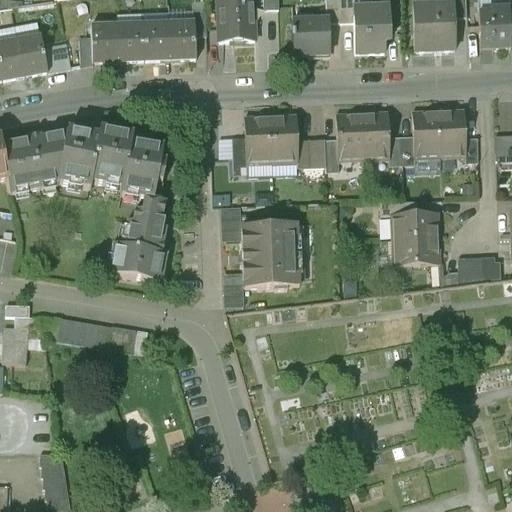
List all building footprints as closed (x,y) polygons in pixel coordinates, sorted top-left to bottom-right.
[(251,0),(216,0),(218,46),(254,44),(251,0)] [(276,0),(262,0),(263,14),(277,13),(276,0)] [(351,0),(337,0),(337,1),(339,26),(352,26),(351,20),(352,20),(351,0)] [(463,0),(449,0),(450,7),(452,7),(452,21),(464,20),(463,0)] [(337,1),(323,1),(324,23),(325,23),(325,27),(339,26),(337,1)] [(507,2),(481,3),(477,4),(477,15),(507,14),(507,2)] [(450,7),(431,8),(431,12),(411,12),(413,54),(454,52),(452,21),(452,7),(450,7)] [(387,10),(366,11),(366,19),(352,20),(351,20),(352,26),(353,57),(383,56),(382,37),(388,36),(387,10)] [(507,14),(477,15),(479,52),(480,52),(479,48),(491,48),(491,52),(492,52),(492,51),(508,51),(508,52),(509,52),(508,47),(508,24),(507,14)] [(205,15),(192,16),(192,25),(193,25),(194,40),(206,40),(205,15)] [(324,23),(291,24),(292,59),(307,58),(307,57),(327,56),(327,37),(326,37),(325,27),(325,23),(324,23)] [(15,28),(16,39),(39,36),(37,25),(15,28)] [(192,26),(168,27),(168,26),(167,26),(169,64),(169,63),(193,62),(194,63),(195,63),(194,40),(193,25),(192,25),(192,26)] [(167,27),(141,28),(142,64),(168,63),(168,64),(169,64),(167,26),(167,27)] [(141,28),(115,29),(117,65),(142,64),(141,28)] [(115,29),(90,30),(90,29),(89,29),(90,68),(91,68),(91,66),(117,65),(115,29)] [(38,41),(17,45),(23,81),(45,76),(45,77),(46,77),(46,76),(41,53),(38,40),(37,40),(38,41)] [(89,42),(78,42),(78,70),(90,68),(89,42)] [(17,45),(0,48),(0,84),(0,85),(23,81),(17,45)] [(65,48),(41,53),(46,76),(69,71),(65,48)] [(448,113),(448,115),(437,115),(438,159),(450,159),(450,161),(464,161),(465,160),(464,141),(463,112),(448,113)] [(425,114),(410,114),(411,139),(412,162),(413,162),(427,162),(427,160),(438,159),(437,115),(425,116),(425,114)] [(372,116),(372,118),(360,118),(362,162),(373,161),(373,164),(387,163),(388,163),(387,140),(386,115),(372,116)] [(349,117),(334,117),(335,143),(336,165),(337,165),(351,165),(351,162),(362,162),(360,118),(349,119),(349,117)] [(295,119),(280,120),(280,122),(269,122),(270,166),(282,166),(282,168),(296,167),(297,167),(296,144),(295,119)] [(258,122),(258,120),(243,121),(244,142),(244,169),(246,169),(259,168),(259,166),(270,166),(269,122),(258,122)] [(28,141),(0,146),(0,147),(6,183),(9,199),(57,190),(57,188),(89,194),(90,188),(120,193),(119,199),(142,203),(140,215),(133,214),(131,226),(125,225),(121,250),(112,249),(107,278),(161,288),(167,258),(162,257),(166,232),(164,232),(166,221),(163,221),(165,207),(154,205),(156,188),(161,189),(165,166),(160,166),(163,150),(132,145),(133,138),(100,133),(100,132),(91,130),(90,138),(66,134),(66,136),(44,140),(43,134),(27,137),(28,141)] [(511,138),(494,139),(495,164),(511,162),(511,138)] [(411,139),(399,140),(400,168),(413,167),(413,162),(412,162),(411,139)] [(399,140),(387,140),(388,163),(387,163),(388,168),(400,168),(399,140)] [(476,141),(464,141),(465,160),(464,161),(464,165),(477,165),(476,141)] [(244,142),(231,143),(232,179),(246,178),(246,169),(244,169),(244,142)] [(323,143),(296,144),(297,167),(296,167),(296,172),(324,171),(323,143)] [(335,143),(323,143),(324,171),(324,175),(338,175),(337,165),(336,165),(335,143)] [(414,205),(379,206),(379,219),(389,219),(389,218),(415,217),(414,205)] [(415,217),(389,218),(389,219),(390,233),(392,232),(392,244),(436,242),(436,231),(438,231),(437,216),(415,217)] [(284,226),(268,227),(268,229),(240,230),(242,293),(272,292),(273,295),(286,294),(286,291),(297,291),(295,228),(284,229),(284,226)] [(436,242),(392,244),(393,255),(391,255),(391,270),(439,268),(439,254),(436,254),(436,242)] [(493,260),(480,261),(481,286),(499,284),(498,265),(493,265),(493,260)] [(480,261),(456,262),(457,289),(481,286),(480,261)] [(12,333),(4,332),(2,368),(24,369),(28,335),(36,335),(39,322),(27,322),(27,310),(4,310),(5,321),(12,321),(12,333)] [(109,331),(39,320),(39,322),(36,335),(36,342),(106,354),(109,331)] [(134,335),(110,331),(107,354),(130,358),(134,335)] [(146,337),(134,335),(131,358),(142,360),(146,337)] [(44,511),(68,511),(60,460),(37,458),(44,511)]
